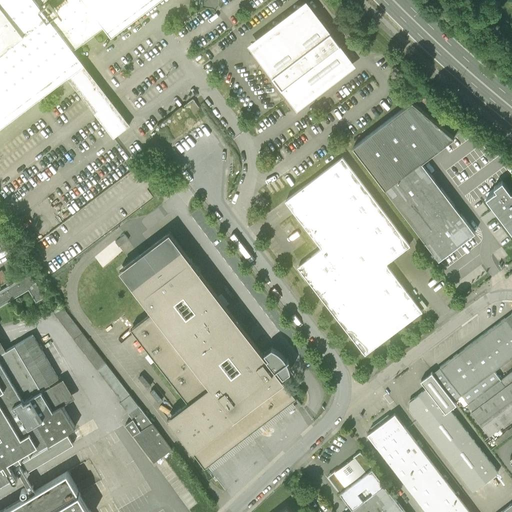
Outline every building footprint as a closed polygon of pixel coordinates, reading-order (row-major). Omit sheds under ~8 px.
[(0,0),(0,127),(68,77),(94,111),(114,138),(131,125),(111,98),(74,49),(104,26),(111,36),(159,0),(0,0)] [(306,0),(247,44),(297,110),(356,66),(306,0)] [(352,145),(384,188),(420,161),(434,151),(452,137),(411,101),(352,145)] [(342,157),(286,199),(321,247),(297,264),(365,356),(422,313),(398,281),(386,264),(400,253),(408,247),(342,157)] [(436,183),(420,161),(384,188),(437,259),(464,239),(473,233),(462,218),(458,213),(456,210),(436,183)] [(496,190),(486,197),(497,212),(511,232),(511,192),(511,193),(502,180),(494,187),(495,188),(496,190)] [(131,327),(188,402),(167,418),(205,468),(292,402),(298,398),(276,370),(277,369),(283,377),(291,371),(289,363),(285,356),(280,351),(272,347),(264,352),(268,358),(267,358),(197,266),(170,230),(119,269),(152,311),(131,327)] [(125,235),(116,242),(119,247),(129,240),(125,235)] [(0,283),(8,280),(2,270),(0,270),(0,283)] [(0,484),(12,478),(13,479),(15,479),(18,478),(18,476),(17,474),(20,473),(24,479),(29,488),(26,489),(25,488),(23,488),(22,489),(21,490),(21,492),(22,493),(24,494),(25,494),(26,496),(36,490),(28,476),(18,460),(75,427),(62,405),(74,397),(63,378),(42,391),(40,389),(58,378),(32,334),(6,350),(0,339),(0,305),(29,289),(36,301),(44,297),(30,272),(0,289),(0,484)] [(172,450),(62,305),(53,312),(122,402),(120,402),(133,420),(125,425),(154,464),(172,450)] [(468,405),(469,405),(501,381),(494,372),(511,358),(511,312),(433,373),(454,402),(458,399),(464,407),(468,404),(468,405)] [(427,389),(410,401),(409,409),(472,493),(498,474),(450,410),(456,405),(454,402),(433,373),(432,372),(421,381),(427,389)] [(511,373),(501,381),(469,405),(473,411),(471,413),(489,437),(508,423),(511,419),(511,373)] [(302,404),(298,398),(292,402),(297,408),(302,404)] [(468,511),(395,414),(368,434),(426,511),(468,511)] [(511,434),(511,428),(508,423),(489,437),(484,441),(491,450),(511,434)] [(73,444),(68,435),(22,461),(28,471),(73,444)] [(352,509),(348,511),(405,511),(360,452),(353,458),(354,458),(335,472),(328,477),(352,509)] [(0,511),(90,511),(67,471),(36,490),(26,496),(0,510),(0,511)]
